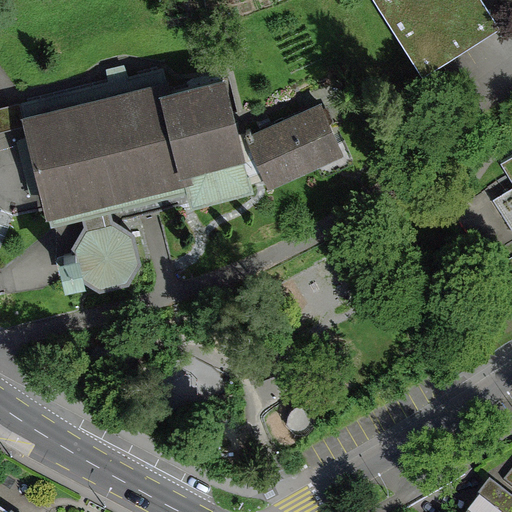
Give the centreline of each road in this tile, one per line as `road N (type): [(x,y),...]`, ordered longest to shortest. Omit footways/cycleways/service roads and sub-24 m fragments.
road 1 (residential): [(296,511),(511,373)]
road 2 (tertiary): [(179,511),(0,405)]
